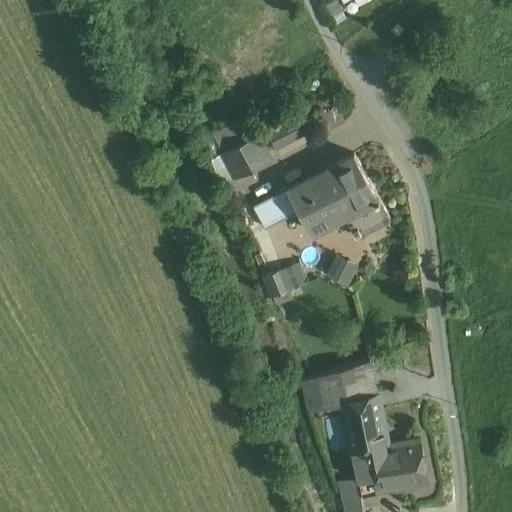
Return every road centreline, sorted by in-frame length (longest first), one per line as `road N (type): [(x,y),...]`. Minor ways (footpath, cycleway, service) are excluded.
road 1 (track): [(459,511),(413,181),(310,0)]
road 2 (track): [(242,184),(378,112)]
